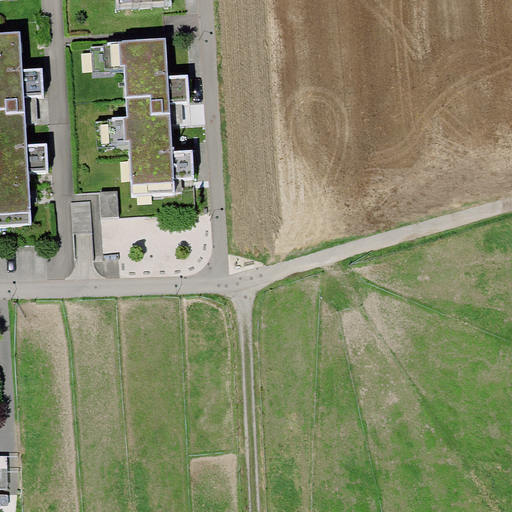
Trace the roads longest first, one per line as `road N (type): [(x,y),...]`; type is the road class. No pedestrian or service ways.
road 1 (residential): [(511,201),(241,283),(0,294)]
road 2 (track): [(241,283),(253,511)]
